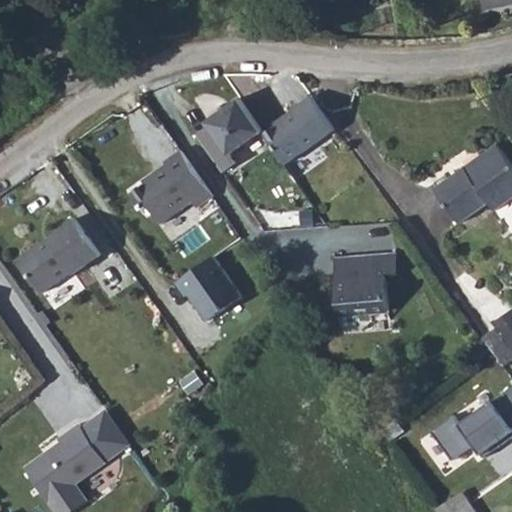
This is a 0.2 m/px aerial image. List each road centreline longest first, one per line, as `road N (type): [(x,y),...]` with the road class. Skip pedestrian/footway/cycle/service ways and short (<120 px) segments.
road 1 (unclassified): [(511,47),(396,60),(238,50),(193,55),(102,96),(0,167)]
road 2 (unknown): [(76,113),(15,0)]
